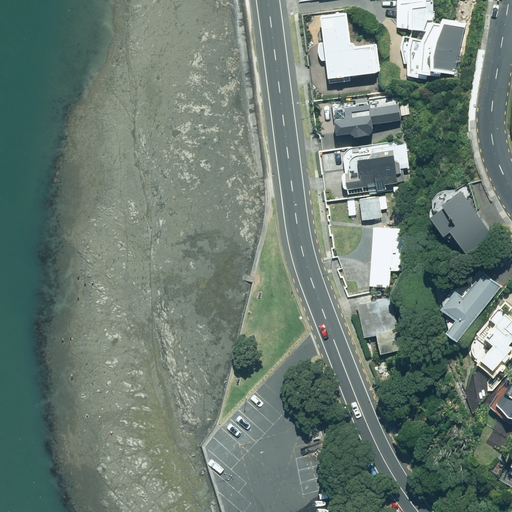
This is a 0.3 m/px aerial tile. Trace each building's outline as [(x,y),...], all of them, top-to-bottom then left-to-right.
[(404,0),(393,0),(393,28),(404,29),(404,31),(421,32),(422,21),(431,21),(431,0),(404,0),(405,0),(404,0)] [(353,47),(349,13),(322,16),(329,79),(378,74),(374,45),(353,47)] [(404,79),(426,79),(426,77),(439,77),(439,75),(453,75),(465,23),(437,20),(437,25),(427,24),(418,39),(399,37),(399,51),(404,79)] [(395,102),(372,105),(372,108),(367,108),(367,106),(332,109),(334,120),(327,121),(329,137),(367,133),(366,125),(397,122),(395,102)] [(345,192),(396,186),(395,173),(409,171),(406,140),(340,147),(345,192)] [(455,195),(420,223),(437,240),(441,236),(462,261),(490,239),(455,195)] [(378,196),(358,198),(361,220),(380,218),(378,196)] [(366,287),(386,288),(386,272),(403,272),(404,227),(367,227),(366,287)] [(458,302),(449,295),(436,311),(451,323),(439,337),(450,346),(497,289),(480,275),(458,302)] [(392,332),(397,331),(389,296),(354,304),(362,339),(371,337),(375,358),(397,353),(392,332)] [(511,315),(508,319),(498,310),(487,322),(490,325),(479,337),(478,338),(477,338),(476,339),(475,339),(475,340),(474,340),(474,341),(473,342),(472,343),(472,344),(471,344),(471,345),(471,346),(471,347),(471,348),(471,349),(471,350),(471,351),(471,352),(471,353),(471,354),(472,354),(472,355),(473,356),(474,357),(474,358),(475,358),(475,359),(476,359),(477,360),(475,362),(492,377),(508,360),(505,356),(509,351),(505,347),(511,340),(511,339),(511,315)] [(511,374),(491,409),(509,419),(511,421),(511,374)]
